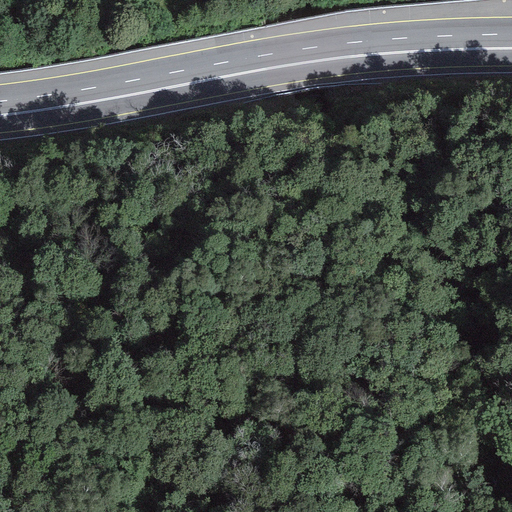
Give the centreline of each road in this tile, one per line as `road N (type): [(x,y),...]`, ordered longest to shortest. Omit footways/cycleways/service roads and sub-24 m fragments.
road 1 (motorway): [(0,327),(219,162),(488,0)]
road 2 (primary): [(511,40),(318,52),(0,107)]
road 3 (motorway): [(264,0),(0,175)]
